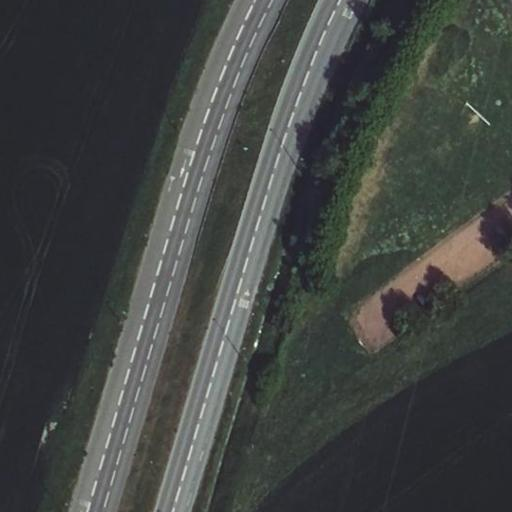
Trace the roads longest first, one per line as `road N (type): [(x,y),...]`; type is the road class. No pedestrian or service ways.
road 1 (primary): [(272,0),(218,124),(103,511)]
road 2 (primary): [(170,511),(285,119),(337,0)]
